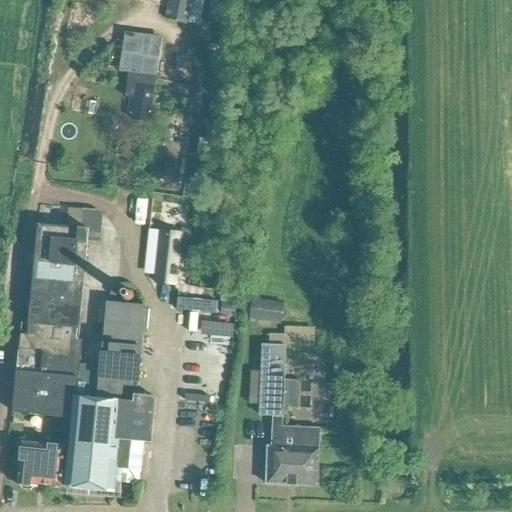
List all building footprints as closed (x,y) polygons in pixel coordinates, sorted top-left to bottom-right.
[(169,0),(165,19),(203,27),(208,0),(169,0)] [(226,0),(209,0),(208,15),(225,17),(226,0)] [(149,122),(156,75),(161,37),(125,33),(120,71),(128,72),(125,97),(131,97),(128,112),(133,113),(132,119),(149,122)] [(356,58),(340,57),(340,74),(356,75),(356,58)] [(80,229),(38,225),(28,335),(21,334),(18,369),(17,370),(13,412),(29,413),(73,418),(66,487),(114,491),(115,482),(138,484),(139,471),(141,471),(143,442),(152,442),(156,398),(138,396),(146,306),(108,303),(104,343),(103,343),(101,366),(79,364),(82,340),(79,340),(89,228),(80,228),(80,229)] [(175,283),(181,233),(162,231),(156,281),(175,283)] [(280,324),(283,305),(252,300),(249,320),(280,324)] [(222,304),(220,317),(234,318),(236,306),(222,304)] [(232,339),(234,325),(201,322),(200,335),(232,339)] [(273,330),(272,341),(320,342),(320,324),(289,323),(289,331),(273,330)] [(262,346),(260,405),(259,417),(273,417),(272,447),(267,447),(266,484),(317,486),(318,449),(319,428),(285,427),(287,347),(262,346)] [(23,413),(12,412),(10,431),(21,432),(23,413)] [(72,419),(53,417),(51,434),(71,436),(72,419)] [(49,445),(49,439),(35,438),(35,443),(22,442),(18,483),(19,484),(24,489),(30,490),(36,485),(37,485),(37,483),(61,486),(65,446),(49,445)]
